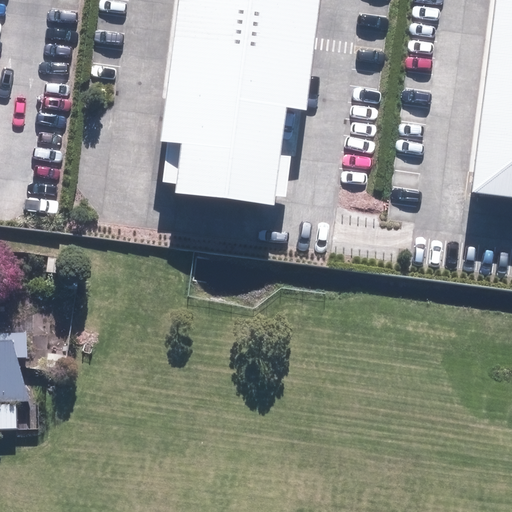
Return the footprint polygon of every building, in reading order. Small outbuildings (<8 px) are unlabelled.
[(317,0),(176,0),(158,146),(163,147),(158,186),(172,188),(170,202),(271,215),(283,117),(302,119),(317,0)] [(511,0),(488,0),(464,197),(511,202),(511,0)] [(385,113),(383,137),(402,139),(404,114),(385,113)] [(511,246),(434,233),(427,274),(511,288),(511,246)] [(0,431),(16,431),(16,404),(29,401),(15,359),(26,359),(26,333),(0,334),(0,431)]
